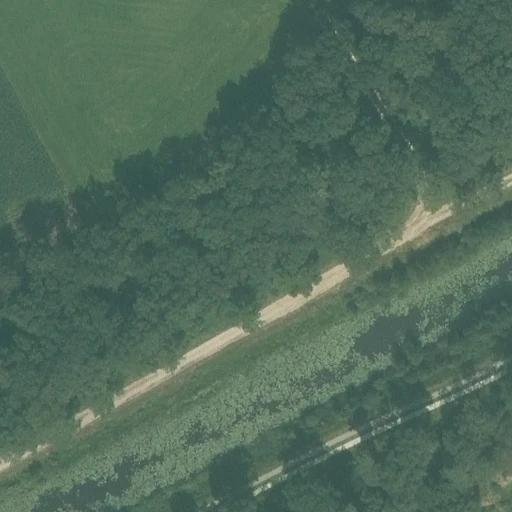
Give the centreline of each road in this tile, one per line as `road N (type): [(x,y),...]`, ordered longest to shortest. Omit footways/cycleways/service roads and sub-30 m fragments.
road 1 (track): [(511,177),(0,459)]
road 2 (track): [(511,370),(239,511)]
